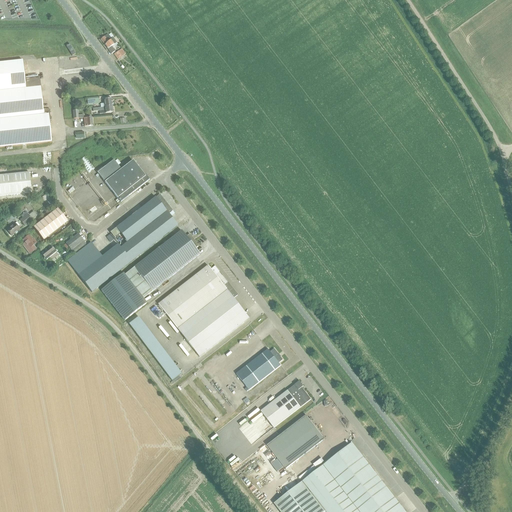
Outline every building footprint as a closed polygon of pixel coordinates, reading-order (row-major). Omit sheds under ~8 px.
[(108,34),(100,40),(111,54),(115,51),(113,48),(118,45),(117,43),(113,38),(112,39),(109,35),(108,34)] [(114,55),(118,60),(126,54),(122,49),(114,55)] [(89,54),(61,55),(61,64),(89,63),(89,54)] [(38,66),(56,66),(56,58),(38,57),(38,66)] [(0,147),(52,142),(49,114),(44,114),(40,77),(25,79),(23,61),(0,63),(0,147)] [(101,108),(113,106),(112,99),(104,100),(104,104),(100,104),(101,108)] [(74,119),(84,118),(83,115),(78,115),(78,110),(73,111),(74,119)] [(84,118),(85,127),(93,126),(92,118),(84,118)] [(89,173),(95,169),(86,157),(79,161),(89,173)] [(114,195),(118,200),(120,203),(149,180),(146,175),(145,176),(133,161),(121,170),(114,161),(98,173),(114,195)] [(81,178),(87,173),(84,169),(78,173),(81,178)] [(0,175),(0,196),(31,193),(29,173),(0,175)] [(67,261),(69,263),(92,293),(178,226),(168,214),(172,211),(160,194),(110,233),(115,238),(120,234),(127,243),(121,248),(118,245),(102,257),(91,243),(67,261)] [(68,222),(58,209),(34,228),(44,241),(68,222)] [(20,221),(24,226),(32,220),(28,214),(20,221)] [(7,230),(12,236),(20,230),(15,224),(7,230)] [(143,298),(152,291),(200,254),(195,248),(198,246),(189,234),(186,237),(181,231),(124,274),(124,273),(101,291),(125,321),(147,303),(143,298)] [(67,251),(70,249),(71,251),(74,254),(86,244),(78,234),(63,246),(67,251)] [(30,235),(24,240),(30,248),(28,250),(30,253),(37,249),(34,245),(37,243),(35,239),(34,240),(30,235)] [(49,258),(51,261),(58,255),(53,249),(48,253),(47,251),(41,255),(46,261),(49,258)] [(237,295),(215,267),(211,270),(208,266),(158,304),(200,357),(249,319),(233,299),(237,295)] [(172,381),(182,374),(138,317),(129,324),(172,381)] [(237,374),(249,391),(281,366),(279,363),(283,360),(274,349),(270,352),(268,350),(268,349),(260,355),(260,356),(237,374)] [(249,363),(261,353),(259,351),(256,353),(254,351),(249,355),(251,357),(248,360),(249,363)] [(261,411),(274,428),(300,408),(311,400),(302,388),(304,387),(300,381),(287,391),(261,411)] [(306,416),(267,446),(286,470),(325,440),(311,422),(312,421),(311,418),(309,420),(306,416)] [(405,511),(352,443),(274,504),(280,511),(405,511)] [(276,476),(272,471),(271,472),(270,471),(266,473),(268,476),(266,477),(268,480),(271,478),(272,479),(276,476)]
